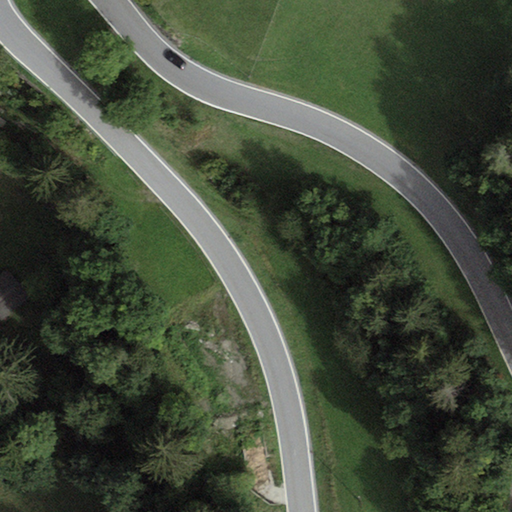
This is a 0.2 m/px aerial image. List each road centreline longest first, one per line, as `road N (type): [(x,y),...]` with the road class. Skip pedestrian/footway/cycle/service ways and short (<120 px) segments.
road 1 (tertiary): [(0,18),(195,217),(240,282),(283,386),(301,511)]
road 2 (tertiary): [(511,340),(459,238),(389,165),(329,130),(181,74),(109,0)]
